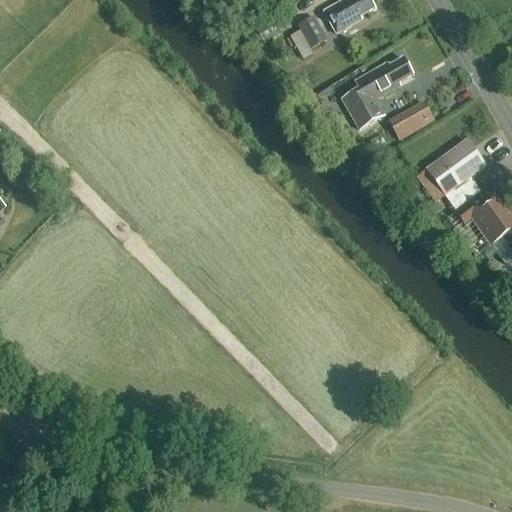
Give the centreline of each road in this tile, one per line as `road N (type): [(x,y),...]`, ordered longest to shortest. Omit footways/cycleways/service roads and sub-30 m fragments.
road 1 (unclassified): [(473,511),(146,472),(41,447),(0,407)]
road 2 (unclassified): [(511,129),(438,0)]
